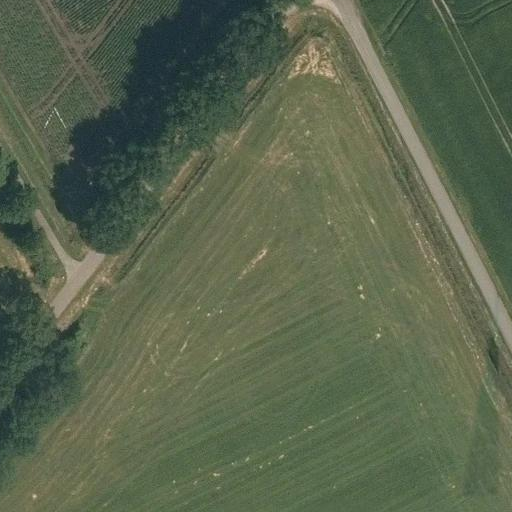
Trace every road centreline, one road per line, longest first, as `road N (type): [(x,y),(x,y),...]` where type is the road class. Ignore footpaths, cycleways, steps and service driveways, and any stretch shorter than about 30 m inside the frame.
road 1 (unclassified): [(292,0),(0,381)]
road 2 (unclassified): [(511,342),(338,0)]
